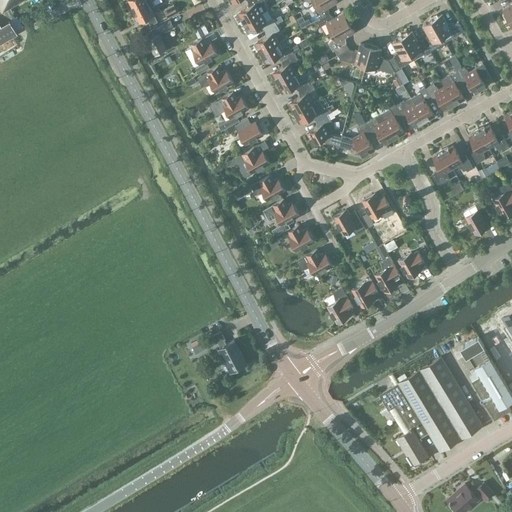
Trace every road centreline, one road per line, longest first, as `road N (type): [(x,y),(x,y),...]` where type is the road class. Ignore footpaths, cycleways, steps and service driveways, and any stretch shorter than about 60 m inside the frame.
road 1 (tertiary): [(295,378),(260,328),(86,0)]
road 2 (unclassified): [(94,511),(295,378)]
road 3 (tertiary): [(295,378),(459,277)]
road 4 (residential): [(212,0),(302,161)]
road 5 (tertiary): [(396,502),(295,378)]
road 6 (residential): [(459,277),(431,233),(428,202),(401,153)]
road 7 (residential): [(401,153),(511,90)]
